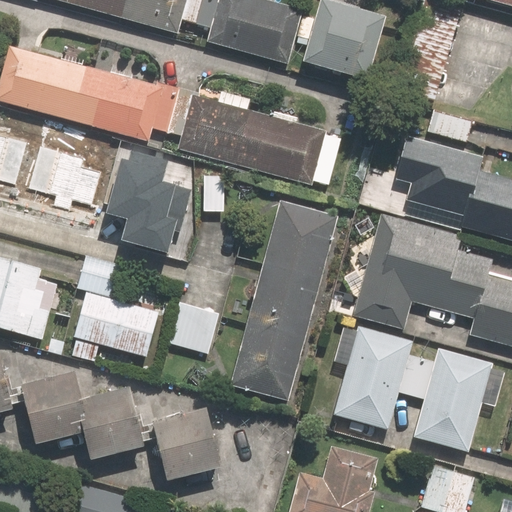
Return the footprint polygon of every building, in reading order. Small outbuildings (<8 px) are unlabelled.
[(303,16),(304,11),(266,0),(55,0),(175,35),(180,20),(211,29),(207,44),(289,67),(298,36),(311,40),(304,62),(370,81),(389,17),(328,0),(321,0),(316,20),(303,16)] [(461,17),(424,6),(400,89),(438,100),(461,17)] [(169,131),(180,92),(13,46),(0,91),(0,100),(149,141),(153,127),(169,131)] [(224,90),(220,103),(180,92),(169,131),(184,135),(180,150),(311,186),(312,180),(329,184),(342,137),(250,112),(253,98),(224,90)] [(455,139),(452,150),(409,138),(398,176),(411,179),(406,201),(468,218),(466,225),(511,238),(511,182),(480,174),(484,159),(465,154),(474,122),(431,110),(425,130),(455,139)] [(31,201),(58,208),(61,197),(98,206),(115,141),(14,115),(6,146),(24,151),(18,174),(37,179),(31,201)] [(117,219),(112,236),(165,251),(184,184),(162,177),(165,166),(119,153),(102,214),(117,219)] [(225,175),(204,175),(204,212),(225,212),(225,175)] [(339,216),(281,201),(234,385),(293,400),(339,216)] [(511,282),(487,275),(491,260),(459,251),(463,237),(382,214),(354,315),(407,330),(414,302),(474,319),(470,335),(511,347),(511,282)] [(73,337),(84,340),(80,357),(96,361),(100,344),(151,356),(162,309),(121,299),(130,262),(86,251),(77,289),(85,291),(73,337)] [(41,282),(45,268),(0,256),(0,327),(43,338),(57,286),(41,282)] [(222,313),(180,302),(169,343),(212,354),(222,313)] [(438,363),(411,356),(414,342),(361,327),(337,416),(389,430),(399,393),(428,400),(418,438),(471,452),(495,363),(442,349),(438,363)] [(2,353),(0,353),(0,411),(15,408),(2,353)] [(134,390),(84,401),(78,374),(25,387),(39,446),(86,435),(92,458),(147,446),(134,390)] [(205,406),(155,423),(175,480),(225,463),(205,406)] [(332,449),(325,478),(302,472),(292,511),(372,511),(378,491),(372,490),(379,460),(332,449)] [(480,492),(472,490),(476,476),(432,464),(421,507),(439,511),(465,511),(469,502),(476,504),(480,492)] [(124,511),(129,494),(82,484),(76,511),(124,511)] [(37,511),(41,498),(0,486),(0,506),(20,511),(37,511)] [(511,511),(511,499),(504,497),(499,511),(511,511)]
